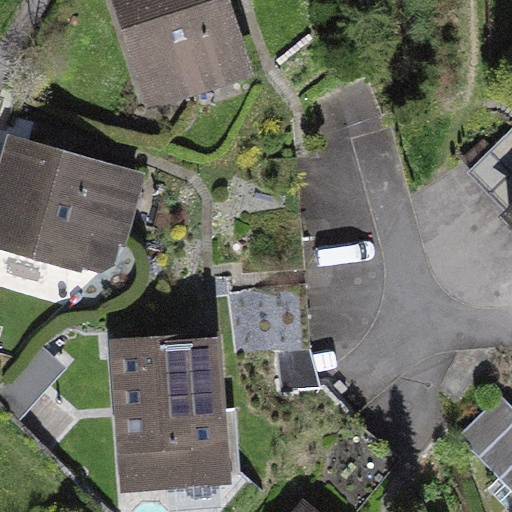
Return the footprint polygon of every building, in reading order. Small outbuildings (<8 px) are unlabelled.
[(240,64),(219,0),(123,0),(154,92),(240,64)] [(141,179),(11,142),(0,179),(0,250),(112,282),(141,179)] [(213,328),(109,334),(118,485),(222,479),(213,328)] [(466,435),(505,476),(511,469),(511,407),(504,399),(466,435)] [(324,511),(306,498),(294,511),(324,511)]
